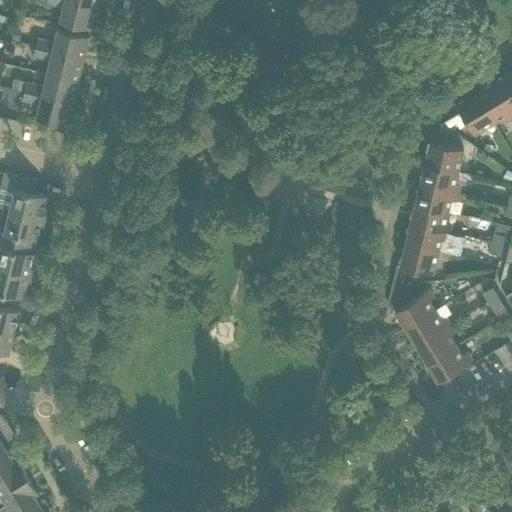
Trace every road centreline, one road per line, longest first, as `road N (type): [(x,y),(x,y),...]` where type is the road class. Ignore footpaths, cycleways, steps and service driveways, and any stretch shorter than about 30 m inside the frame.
road 1 (residential): [(101,180),(48,414)]
road 2 (residential): [(333,511),(342,475),(511,373)]
road 3 (residential): [(146,0),(101,180)]
